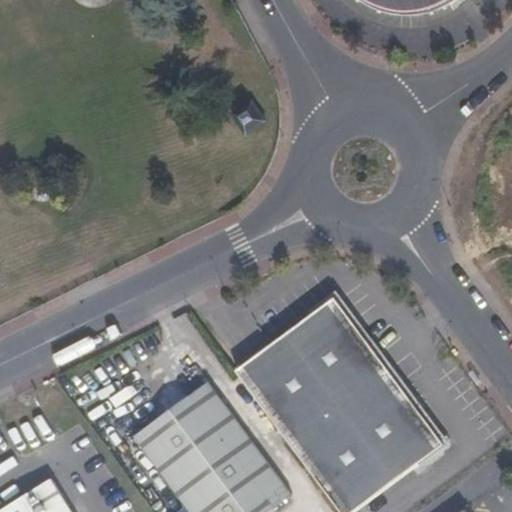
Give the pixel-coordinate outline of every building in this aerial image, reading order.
[(356,0),(378,16),(412,21),(452,4),(455,0),(356,0)] [(247,134),(266,121),(254,102),(234,115),(247,134)] [(182,209),(189,210),(197,208),(206,201),(210,194),(213,184),(208,173),(197,167),(185,165),(173,172),(167,182),(168,192),(172,202),(182,209)] [(260,174),(253,165),(235,176),(243,186),(260,174)] [(337,298),(238,370),(344,511),(355,511),(446,444),(337,298)] [(266,511),(293,492),(209,380),(136,435),(193,511),(266,511)]
